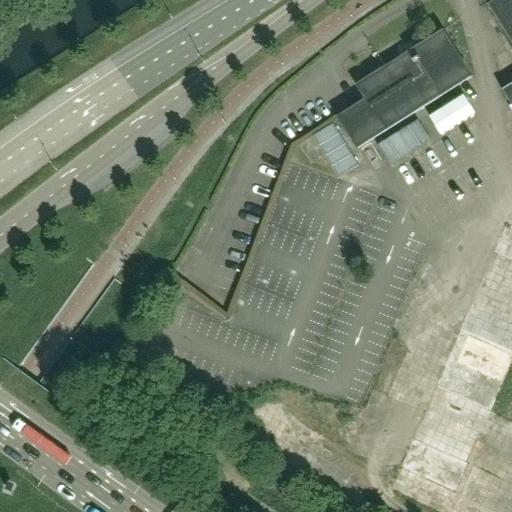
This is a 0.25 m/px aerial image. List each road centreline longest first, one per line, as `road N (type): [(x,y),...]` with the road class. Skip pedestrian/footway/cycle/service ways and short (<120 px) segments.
road 1 (unknown): [(362,198),(428,144),(491,128),(411,219),(367,364),(350,394),(317,402),(294,389),(279,359),(306,276),(349,213)]
road 2 (secondary): [(0,236),(311,0)]
road 3 (unknown): [(411,0),(316,70),(272,118),(190,276)]
road 4 (unknown): [(511,196),(463,244),(369,433),(366,474)]
road 5 (secondary): [(245,0),(0,166)]
road 6 (primary): [(121,511),(0,424)]
